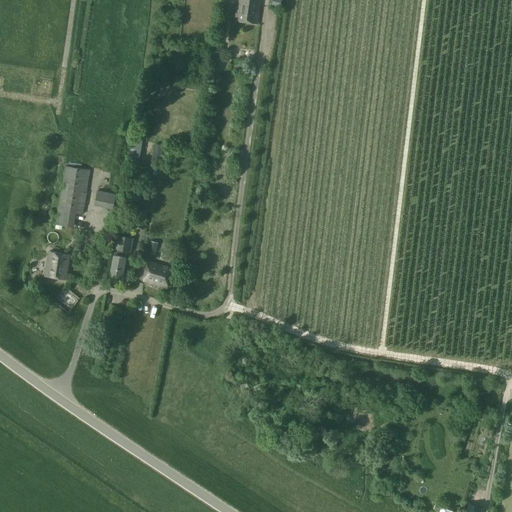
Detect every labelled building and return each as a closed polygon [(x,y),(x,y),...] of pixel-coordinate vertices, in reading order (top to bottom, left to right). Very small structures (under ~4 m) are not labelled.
[(237,0),(235,21),(257,24),(261,0),(237,0)] [(213,44),(213,53),(223,54),(223,44),(213,44)] [(129,160),(139,162),(143,140),(133,138),(129,160)] [(155,157),(164,157),(164,144),(155,143),(155,157)] [(76,214),(83,215),(90,170),(65,166),(55,225),(74,228),(76,214)] [(94,205),(113,209),(116,194),(97,190),(94,205)] [(145,209),(135,208),(133,223),(142,224),(145,209)] [(118,235),(114,255),(110,276),(121,278),(127,252),(131,253),(134,238),(118,235)] [(150,241),(148,252),(155,254),(158,243),(150,241)] [(49,252),(45,276),(66,280),(70,256),(49,252)] [(148,261),(144,281),(167,288),(172,269),(148,261)] [(53,301),(68,313),(80,298),(65,286),(53,301)]
